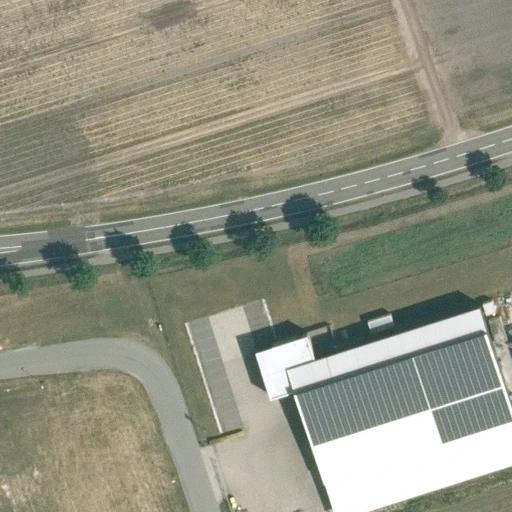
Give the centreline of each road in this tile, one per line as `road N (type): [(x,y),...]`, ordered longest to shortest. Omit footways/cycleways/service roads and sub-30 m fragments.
road 1 (secondary): [(511,137),(382,180),(0,246)]
road 2 (residential): [(206,511),(158,368),(140,355),(114,348),(0,367)]
